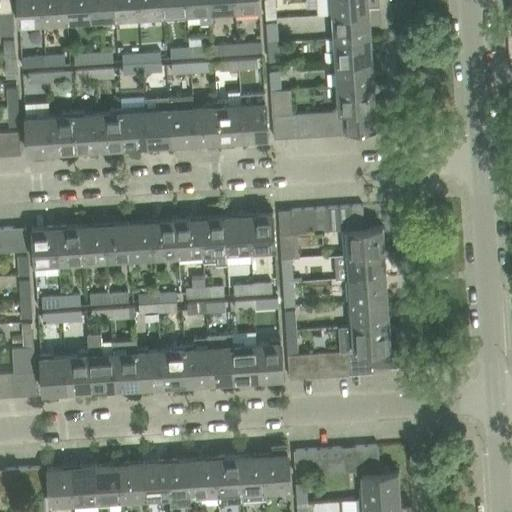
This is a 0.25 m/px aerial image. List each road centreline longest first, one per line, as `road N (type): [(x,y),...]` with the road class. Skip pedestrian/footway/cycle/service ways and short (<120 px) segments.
road 1 (residential): [(0,431),(493,400)]
road 2 (residential): [(0,190),(480,160)]
road 3 (tertiary): [(493,400),(480,160)]
road 4 (tertiary): [(480,160),(471,0)]
